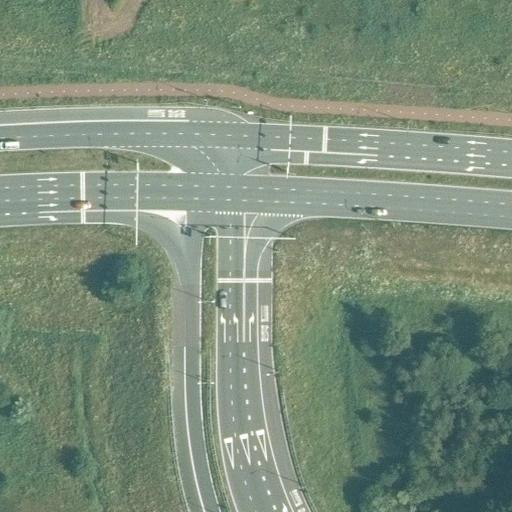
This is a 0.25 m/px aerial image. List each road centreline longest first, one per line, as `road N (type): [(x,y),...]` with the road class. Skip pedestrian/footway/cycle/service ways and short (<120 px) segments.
road 1 (motorway): [(190,192),(192,380),(212,511)]
road 2 (motorway): [(264,511),(238,383),(238,194)]
road 3 (primary): [(511,155),(213,135)]
road 4 (primary): [(238,194),(511,213)]
road 5 (primary): [(213,135),(0,140)]
road 6 (primary): [(0,197),(190,192)]
